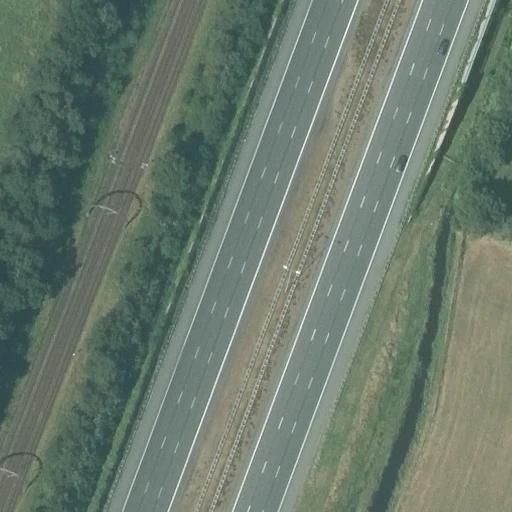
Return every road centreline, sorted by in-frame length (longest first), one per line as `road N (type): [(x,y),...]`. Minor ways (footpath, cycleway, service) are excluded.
road 1 (motorway): [(256,511),(448,0)]
road 2 (motorway): [(336,0),(144,511)]
